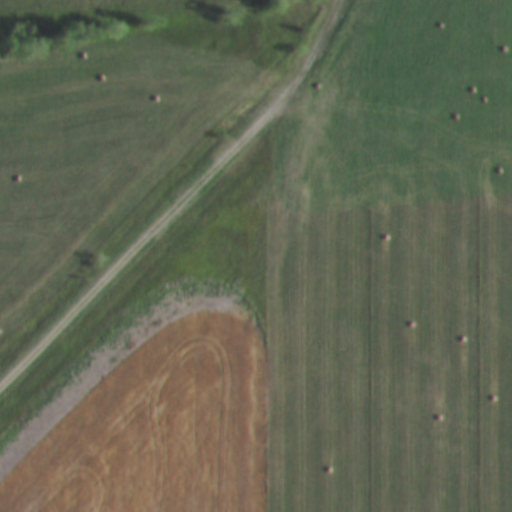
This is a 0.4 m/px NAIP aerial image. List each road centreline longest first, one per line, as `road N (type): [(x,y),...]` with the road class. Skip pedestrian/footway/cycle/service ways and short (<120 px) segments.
road 1 (track): [(334,31),(295,145),(301,331),(332,380),(369,406),(511,429)]
road 2 (track): [(349,0),(308,68),(0,380)]
